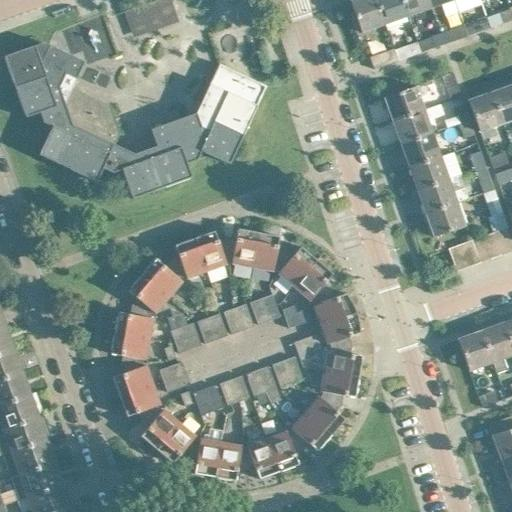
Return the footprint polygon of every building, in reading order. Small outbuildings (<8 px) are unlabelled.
[(384,25),(375,0),(354,0),(349,2),(360,33),(384,25)] [(407,17),(401,0),(375,0),(384,25),(407,17)] [(430,9),(427,0),(401,0),(407,17),(430,9)] [(454,1),(453,0),(427,0),(430,9),(454,1)] [(511,21),(511,17),(509,11),(495,16),(498,26),(511,21)] [(263,14),(249,18),(253,29),(266,24),(263,14)] [(478,22),(463,27),(467,37),(481,32),(478,22)] [(467,37),(463,27),(448,32),(452,42),(467,37)] [(431,38),(417,43),(420,54),(435,48),(431,38)] [(71,89),(83,63),(48,47),(43,43),(3,57),(25,118),(39,113),(43,124),(51,128),(39,156),(96,182),(102,168),(113,173),(122,170),(132,199),(191,178),(186,164),(196,160),(200,152),(228,165),(242,136),(195,114),(150,130),(156,147),(134,155),(113,145),(118,134),(109,106),(71,89)] [(420,54),(417,43),(402,48),(406,58),(420,54)] [(373,70),(397,61),(393,49),(369,58),(373,70)] [(264,86),(218,65),(195,114),(242,136),(264,86)] [(457,90),(452,74),(441,78),(446,94),(457,90)] [(511,121),(511,85),(491,93),(503,125),(511,121)] [(423,111),(415,87),(383,98),(391,122),(423,111)] [(503,125),(491,93),(468,102),(479,133),(503,125)] [(468,121),(462,106),(452,109),(457,125),(468,121)] [(431,134),(423,111),(391,122),(399,145),(431,134)] [(473,135),(468,121),(457,125),(462,139),(473,135)] [(439,157),(431,134),(399,145),(407,168),(439,157)] [(484,167),(479,152),(468,156),(474,171),(484,167)] [(503,154),(488,160),(492,170),(507,165),(503,154)] [(447,180),(439,157),(407,168),(416,191),(447,180)] [(492,191),(484,167),(474,171),(482,194),(492,191)] [(511,181),(511,179),(509,171),(494,176),(497,187),(511,181)] [(451,192),(447,180),(416,191),(424,214),(455,203),(467,199),(463,188),(451,192)] [(505,229),(495,199),(484,203),(490,218),(488,219),(493,233),(503,230),(505,229)] [(464,227),(455,203),(424,214),(432,238),(464,227)] [(252,268),(258,233),(237,230),(235,245),(226,243),(228,261),(231,262),(231,264),(252,268)] [(511,253),(503,230),(493,233),(492,234),(500,257),(511,253)] [(228,261),(226,243),(219,246),(213,232),(194,239),(206,272),(225,265),(225,263),(228,261)] [(278,237),(258,233),(252,268),(272,272),(273,270),(276,270),(284,254),(276,252),(278,237)] [(500,257),(492,234),(481,237),(489,260),(500,257)] [(489,260),(481,237),(470,241),(478,264),(489,260)] [(206,272),(194,239),(174,246),(179,260),(172,263),(182,278),(185,277),(186,279),(206,272)] [(478,264),(470,241),(458,245),(466,268),(478,264)] [(466,268),(458,245),(447,249),(455,272),(466,268)] [(293,288),(316,261),(300,247),(290,259),(284,254),(276,270),(279,273),(277,274),(293,288)] [(182,278),(172,263),(166,269),(154,259),(141,275),(168,298),(181,282),(180,281),(182,278)] [(332,275),(316,261),(293,288),(309,301),(311,300),(313,302),(328,291),(322,286),(332,275)] [(168,298),(141,275),(127,291),(139,301),(134,308),(151,315),(152,313),(154,314),(168,298)] [(352,306),(345,294),(331,299),(328,291),(313,302),(314,305),(312,306),(317,319),(319,326),(355,313),(352,306)] [(280,318),(272,295),(260,299),(268,322),(280,318)] [(268,322),(260,299),(249,303),(257,326),(268,322)] [(245,305),(234,309),(241,331),(253,327),(245,305)] [(293,306),(281,310),(284,318),(296,313),(293,306)] [(150,319),(151,315),(134,308),(132,316),(117,313),(114,334),(148,340),(152,319),(150,319)] [(241,331),(234,309),(223,313),(231,335),(241,331)] [(306,309),(296,313),(284,318),(288,329),(311,321),(306,309)] [(360,334),(357,320),(355,313),(319,326),(322,333),(327,345),(329,345),(330,348),(348,346),(345,339),(360,334)] [(219,314),(208,318),(215,341),(227,337),(219,314)] [(215,341),(208,318),(196,322),(204,345),(215,341)] [(511,319),(503,323),(511,349),(511,319)] [(511,355),(511,349),(503,323),(479,332),(491,363),(495,375),(507,370),(503,359),(511,355)] [(192,324),(181,328),(189,350),(201,346),(192,324)] [(0,354),(12,350),(4,327),(0,328),(0,354)] [(189,350),(181,328),(170,332),(178,354),(189,350)] [(491,363),(479,332),(456,340),(467,372),(491,363)] [(145,361),(148,340),(114,334),(110,354),(125,357),(124,365),(142,364),(142,360),(145,361)] [(320,347),(316,335),(293,343),(297,355),(309,350),(320,347)] [(347,354),(348,346),(330,348),(329,351),(327,351),(323,371),(358,378),(362,357),(347,354)] [(163,349),(168,362),(175,359),(171,347),(163,349)] [(0,379),(20,372),(12,350),(0,354),(0,379)] [(312,358),(309,350),(297,355),(300,362),(312,358)] [(302,380),(294,357),(282,362),(290,384),(302,380)] [(290,384),(282,362),(271,365),(279,388),(290,384)] [(163,382),(185,374),(181,363),(158,371),(163,382)] [(143,367),(142,364),(124,365),(126,373),(112,378),(119,398),(152,386),(145,366),(143,367)] [(280,401),(268,367),(256,371),(264,393),(270,404),(280,401)] [(264,393),(256,371),(245,375),(253,397),(264,393)] [(354,398),(358,378),(323,371),(320,392),(322,393),(321,396),(338,404),(339,396),(354,398)] [(0,405),(28,395),(20,372),(0,379),(0,405)] [(167,393),(189,385),(185,374),(163,382),(167,393)] [(249,399),(241,376),(230,380),(238,403),(249,399)] [(238,403),(230,380),(219,384),(227,407),(238,403)] [(159,406),(152,386),(119,398),(126,417),(141,412),(143,420),(158,410),(157,406),(159,406)] [(223,408),(215,386),(203,390),(211,412),(223,408)] [(211,412),(203,390),(192,394),(200,416),(211,412)] [(187,392),(180,395),(184,407),(192,404),(187,392)] [(496,402),(492,393),(492,392),(477,398),(481,408),(496,402)] [(34,409),(39,407),(34,393),(28,395),(0,405),(0,430),(37,418),(34,409)] [(332,410),(338,404),(321,396),(319,399),(317,397),(304,413),(331,436),(344,420),(332,410)] [(156,451),(178,424),(163,410),(161,412),(158,410),(143,420),(150,425),(140,437),(156,451)] [(317,452),(331,436),(304,413),(290,429),(292,431),(290,433),(300,448),(305,442),(317,452)] [(511,415),(500,420),(504,431),(491,436),(499,459),(511,454),(511,415)] [(42,432),(47,430),(42,416),(37,418),(0,430),(0,449),(2,456),(45,440),(42,432)] [(189,458),(196,441),(193,439),(195,437),(178,424),(156,451),(172,464),(182,452),(189,458)] [(293,451),(300,448),(290,433),(287,434),(286,432),(266,439),(278,473),(298,465),(293,451)] [(278,473),(266,439),(246,447),(247,449),(244,450),(245,468),(253,465),(258,480),(278,473)] [(53,463),(45,440),(2,456),(10,478),(53,463)] [(214,478),(220,443),(199,440),(199,442),(196,441),(189,458),(196,459),(193,474),(214,478)] [(237,466),(245,468),(244,450),(240,449),(241,447),(220,443),(214,478),(235,482),(237,466)] [(511,454),(499,459),(507,483),(511,480),(511,454)] [(61,485),(53,463),(10,478),(18,501),(28,497),(61,485)] [(57,511),(69,508),(61,485),(28,497),(32,510),(28,511),(57,511)]
